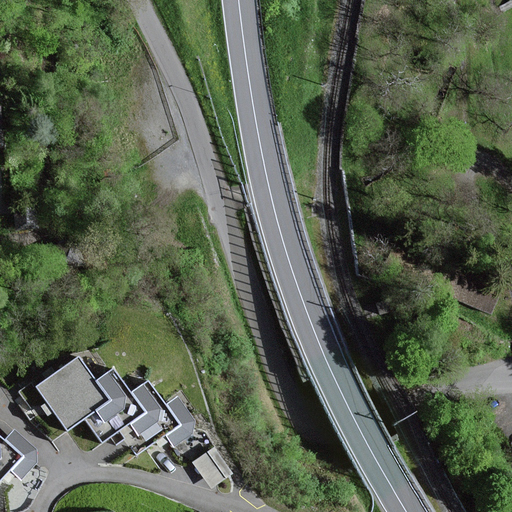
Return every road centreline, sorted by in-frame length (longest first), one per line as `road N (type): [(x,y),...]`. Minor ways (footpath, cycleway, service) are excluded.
road 1 (residential): [(138,0),(185,93),(270,354),(299,408),(330,421),(362,420),(458,384),(511,377)]
road 2 (secondary): [(407,511),(358,427),(292,272),(264,164),(239,0)]
road 3 (residential): [(245,511),(105,474),(58,485),(43,511)]
